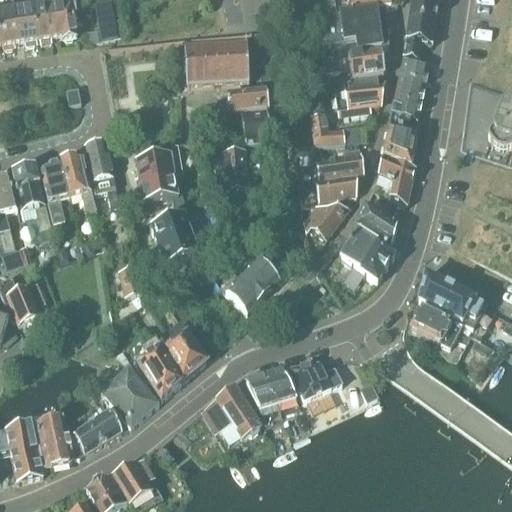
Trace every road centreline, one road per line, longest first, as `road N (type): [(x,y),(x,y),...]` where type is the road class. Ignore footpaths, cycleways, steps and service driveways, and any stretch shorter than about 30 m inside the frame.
road 1 (residential): [(239,367),(352,332),(394,293),(433,163),(457,0)]
road 2 (residential): [(309,271),(361,208),(403,0)]
road 3 (residential): [(309,271),(296,253),(254,0)]
road 4 (residential): [(19,511),(133,450),(239,367)]
road 5 (residential): [(97,134),(103,128),(92,57),(0,75)]
road 6 (residential): [(97,134),(111,145),(157,290)]
road 7 (residential): [(239,367),(244,345),(309,271)]
